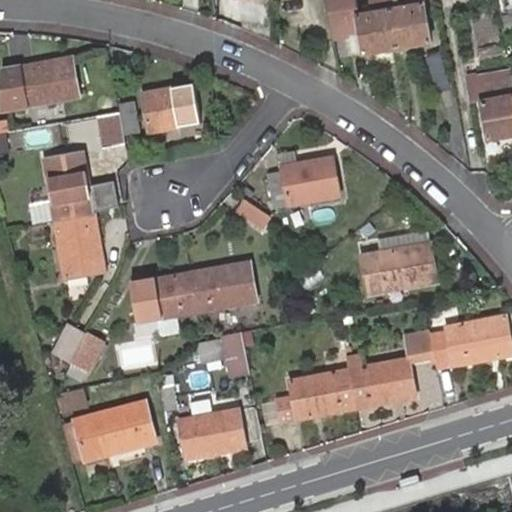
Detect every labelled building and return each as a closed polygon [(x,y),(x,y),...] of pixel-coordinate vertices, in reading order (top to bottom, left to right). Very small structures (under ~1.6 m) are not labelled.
[(364,55),(397,49),(390,10),(388,0),(370,0),(373,13),(356,17),(353,0),(325,0),(332,38),(360,32),(364,55)] [(390,10),(397,49),(430,43),(423,5),(390,10)] [(511,17),(502,20),(505,38),(511,36),(511,17)] [(73,57),(52,61),(54,68),(74,64),(73,57)] [(54,68),(52,61),(22,66),(29,105),(80,96),(74,64),(54,68)] [(195,85),(144,94),(151,133),(202,122),(195,85)] [(489,141),(511,137),(511,97),(482,103),(489,141)] [(121,106),(122,112),(127,137),(145,133),(139,103),(121,106)] [(122,112),(97,117),(103,148),(128,144),(127,137),(122,112)] [(23,135),(0,140),(0,154),(26,149),(23,135)] [(45,160),(56,219),(94,211),(83,153),(45,160)] [(278,158),(281,168),(296,166),(294,155),(278,158)] [(332,160),(311,163),(312,168),(332,164),(332,160)] [(312,168),(311,163),(296,166),(281,168),(282,176),(287,207),(338,199),(333,166),(332,164),(312,168)] [(287,207),(282,176),(268,179),(273,209),(287,207)] [(254,178),(246,188),(256,195),(263,186),(254,178)] [(273,216),(245,200),(239,212),(266,228),(273,216)] [(17,209),(6,211),(9,226),(20,223),(17,209)] [(94,211),(56,219),(56,220),(67,279),(105,272),(95,213),(94,211)] [(380,251),(410,246),(430,243),(428,233),(379,242),(380,251)] [(430,243),(410,246),(412,255),(432,252),(430,243)] [(410,246),(380,251),(361,255),(367,294),(437,282),(432,252),(412,255),(410,246)] [(251,263),(190,273),(197,311),(256,301),(251,263)] [(197,311),(190,273),(129,283),(136,321),(197,311)] [(177,315),(159,318),(161,330),(179,326),(177,315)] [(434,361),(436,371),(453,367),(453,369),(511,357),(511,354),(505,316),(445,327),(446,331),(429,334),(434,361)] [(56,357),(72,366),(87,337),(72,328),(56,357)] [(232,373),(249,370),(241,330),(223,333),(232,373)] [(349,373),(357,411),(416,399),(409,366),(434,361),(429,334),(428,332),(403,337),(408,361),(367,369),(364,355),(346,359),(349,373)] [(87,337),(72,366),(87,375),(103,346),(87,337)] [(281,424),(357,411),(349,373),(346,359),(329,362),(332,376),(292,383),(294,398),(277,401),(281,424)] [(87,375),(76,369),(72,376),(83,383),(87,375)] [(85,391),(58,397),(62,410),(88,404),(85,391)] [(171,392),(162,394),(165,409),(174,407),(171,392)] [(76,421),(89,463),(155,444),(144,403),(76,421)] [(189,409),(192,421),(218,417),(215,404),(189,409)] [(179,424),(187,460),(246,449),(240,413),(218,417),(179,424)] [(62,426),(74,467),(89,463),(76,421),(74,422),(62,426)]
